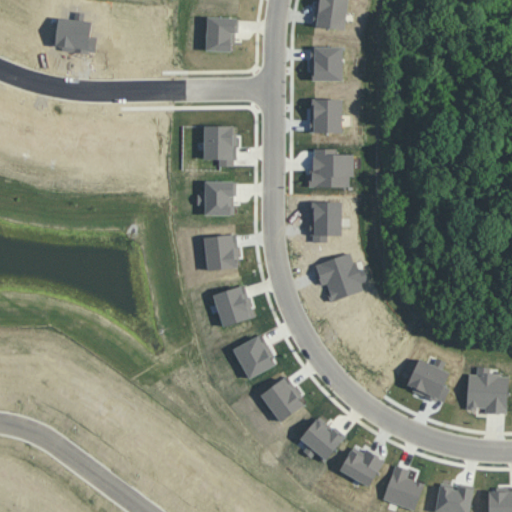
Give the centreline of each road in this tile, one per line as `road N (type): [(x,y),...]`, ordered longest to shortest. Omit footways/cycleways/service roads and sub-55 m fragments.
road 1 (residential): [(281,0),(275,207),(298,316),(316,351),(381,410),(419,433),(472,449),(511,450)]
road 2 (residential): [(276,91),(106,95),(68,91),(0,65)]
road 3 (residential): [(152,511),(46,433),(0,420)]
